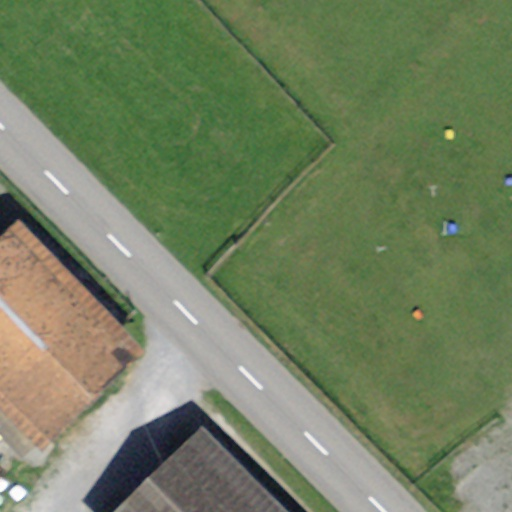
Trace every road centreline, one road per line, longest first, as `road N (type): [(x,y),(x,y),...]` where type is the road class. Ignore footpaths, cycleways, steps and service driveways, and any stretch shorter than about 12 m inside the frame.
road 1 (secondary): [(0,131),(382,511)]
road 2 (track): [(53,511),(200,330)]
